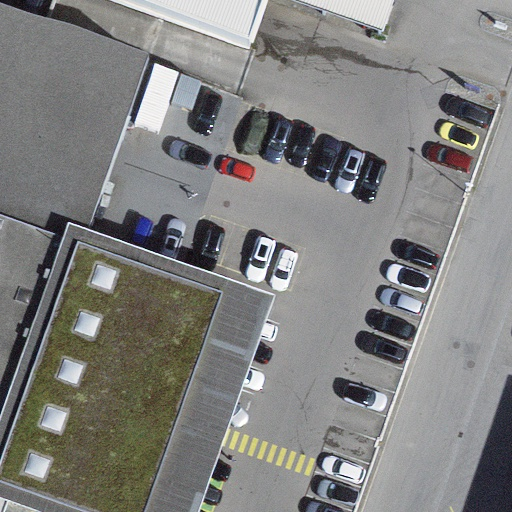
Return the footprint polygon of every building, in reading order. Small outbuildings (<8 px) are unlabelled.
[(0,0),(0,10),(46,27),(55,0),(0,0)] [(265,0),(117,0),(249,47),(265,0)] [(268,0),(380,40),(394,0),(268,0)] [(0,10),(0,224),(82,253),(148,63),(46,27),(0,10)] [(0,483),(82,253),(0,224),(0,483)] [(148,511),(222,304),(82,253),(0,483),(0,491),(57,511),(148,511)]
